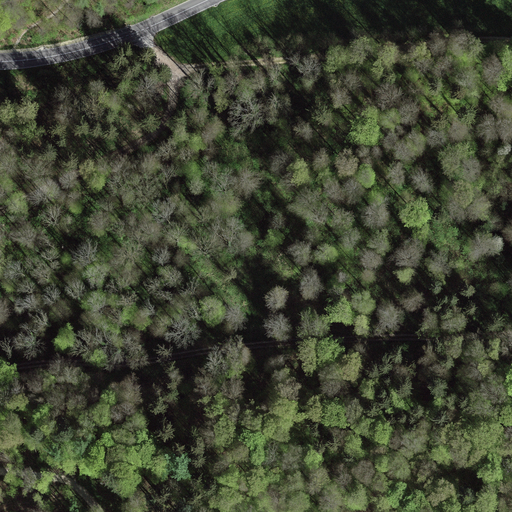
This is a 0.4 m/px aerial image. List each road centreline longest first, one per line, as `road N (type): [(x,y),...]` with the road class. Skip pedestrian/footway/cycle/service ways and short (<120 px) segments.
road 1 (track): [(511,333),(0,368)]
road 2 (track): [(229,347),(284,283),(436,162),(511,88)]
road 3 (track): [(511,43),(450,42),(173,72)]
road 4 (track): [(173,72),(166,112),(147,135),(0,210)]
road 5 (tertiary): [(211,0),(91,46),(0,60)]
